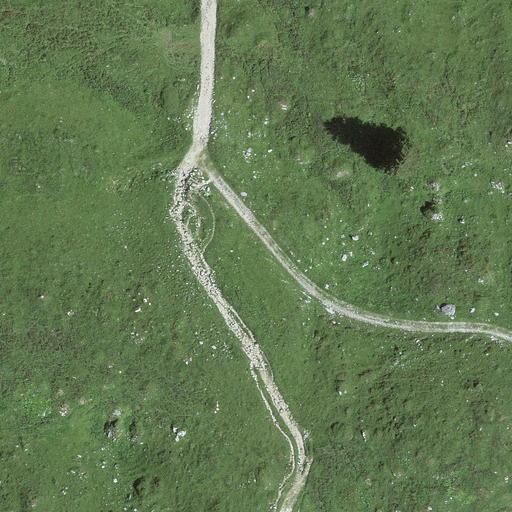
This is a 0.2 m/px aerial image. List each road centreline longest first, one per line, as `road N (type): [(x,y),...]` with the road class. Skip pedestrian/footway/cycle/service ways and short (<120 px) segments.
road 1 (track): [(511,337),(386,319),(341,303),(311,284),(198,153)]
road 2 (track): [(198,153),(206,0)]
